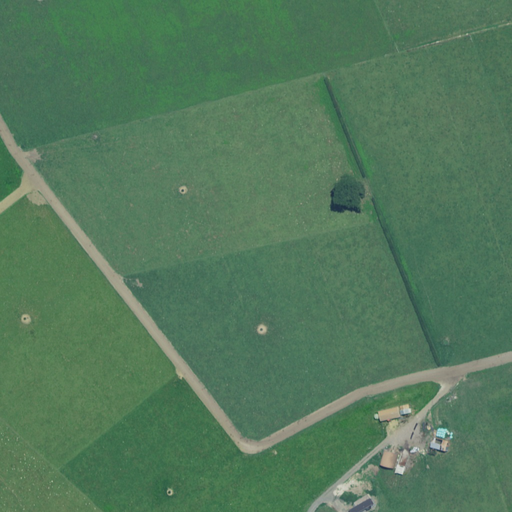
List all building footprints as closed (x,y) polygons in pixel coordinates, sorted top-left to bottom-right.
[(411,414),(410,405),(402,406),(403,415),(411,414)] [(402,417),(399,407),(380,412),(383,422),(402,417)] [(450,442),(435,438),(432,448),(448,452),(450,442)] [(397,454),(384,450),(381,465),(394,469),(397,454)] [(401,485),(409,456),(402,453),(393,483),(401,485)]
